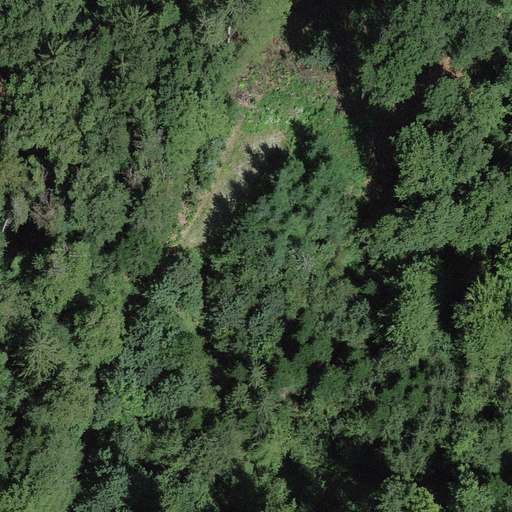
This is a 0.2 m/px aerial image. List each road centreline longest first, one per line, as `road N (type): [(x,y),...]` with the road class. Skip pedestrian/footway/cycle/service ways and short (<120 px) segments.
road 1 (track): [(205,221),(201,363),(223,429),(251,467),(303,481),(398,489),(511,483)]
road 2 (track): [(75,511),(103,374),(127,325),(255,138)]
